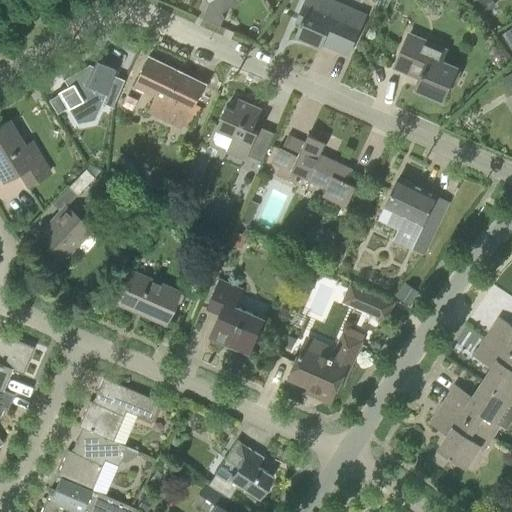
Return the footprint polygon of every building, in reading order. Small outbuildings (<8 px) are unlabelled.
[(305,4),(298,20),(303,22),(297,36),(321,46),(323,43),(349,54),(366,15),(332,0),(326,13),(305,4)] [(496,5),(493,0),(481,0),(480,1),(486,11),(496,5)] [(223,16),(213,1),(209,4),(203,18),(219,25),(223,16)] [(409,35),(397,63),(417,71),(417,69),(423,72),(416,87),(444,99),(457,69),(442,62),(447,51),(409,35)] [(208,84),(179,70),(150,56),(135,85),(157,95),(150,110),(194,131),(205,108),(197,105),(207,85),(208,84)] [(101,108),(119,68),(97,59),(93,68),(87,65),(64,78),(68,85),(58,91),(71,114),(101,108)] [(264,161),(275,133),(274,132),(273,134),(260,128),(257,130),(254,128),(262,109),(240,99),(235,110),(227,107),(218,128),(234,136),(227,152),(246,160),(248,154),(264,161)] [(24,147),(8,122),(0,126),(0,175),(3,180),(18,171),(27,186),(48,173),(30,143),(24,147)] [(347,207),(357,186),(347,182),(353,169),(332,160),(319,154),(325,142),(309,134),(305,143),(289,135),(282,148),(279,146),(271,164),(279,169),(277,174),(297,183),(301,176),(326,188),(323,195),(347,207)] [(93,178),(84,170),(68,187),(76,195),(93,178)] [(425,254),(450,202),(437,196),(438,195),(399,177),(386,207),(406,217),(395,240),(425,254)] [(253,199),(242,221),(249,224),(260,202),(253,199)] [(39,235),(63,258),(76,245),(85,253),(98,238),(66,207),(39,235)] [(133,229),(141,219),(128,209),(120,218),(133,229)] [(232,224),(237,212),(230,209),(223,212),(220,220),(232,224)] [(344,220),(324,264),(337,270),(358,226),(344,220)] [(247,235),(233,230),(228,243),(241,248),(247,235)] [(131,270),(116,303),(137,312),(138,309),(145,312),(143,315),(164,324),(178,290),(131,270)] [(221,314),(211,338),(224,343),(226,340),(251,350),(264,319),(235,306),(242,289),(221,280),(208,309),(221,314)] [(405,282),(397,296),(412,304),(420,291),(405,282)] [(387,319),(394,303),(352,284),(345,301),(387,319)] [(511,325),(500,317),(488,336),(511,351),(511,325)] [(0,387),(8,368),(23,374),(34,347),(0,332),(0,387)] [(344,384),(362,341),(344,334),(333,360),(304,347),(290,378),(313,388),(314,385),(321,388),(320,391),(333,397),(339,382),(344,384)] [(511,351),(488,336),(475,356),(492,368),(484,381),(511,400),(511,398),(511,351)] [(151,422),(160,402),(103,377),(95,396),(97,397),(95,403),(89,400),(78,426),(81,428),(82,427),(113,440),(125,411),(151,422)] [(497,422),(511,400),(484,381),(474,396),(456,385),(444,404),(493,437),(501,425),(497,422)] [(0,445),(3,444),(0,439),(0,416),(5,407),(8,408),(14,394),(0,389),(0,445)] [(451,457),(466,468),(482,444),(486,447),(493,437),(444,404),(430,423),(448,435),(433,458),(445,466),(451,457)] [(220,429),(229,435),(234,426),(226,421),(220,429)] [(137,455),(138,452),(112,441),(113,440),(82,427),(81,428),(74,446),(76,447),(74,452),(68,450),(56,475),(60,477),(91,490),(104,459),(119,465),(121,460),(126,462),(137,455)] [(230,498),(237,485),(259,499),(273,476),(257,466),(263,457),(237,440),(225,459),(235,466),(226,479),(215,472),(209,483),(209,484),(208,485),(229,499),(230,498)] [(157,486),(164,476),(155,471),(149,481),(157,486)] [(92,491),(91,490),(60,477),(55,490),(51,488),(49,493),(54,496),(52,501),(46,499),(40,511),(83,511),(84,510),(89,511),(134,511),(135,510),(92,491)] [(217,504),(224,509),(230,498),(229,499),(208,485),(209,484),(206,482),(199,493),(216,505),(217,504)]
